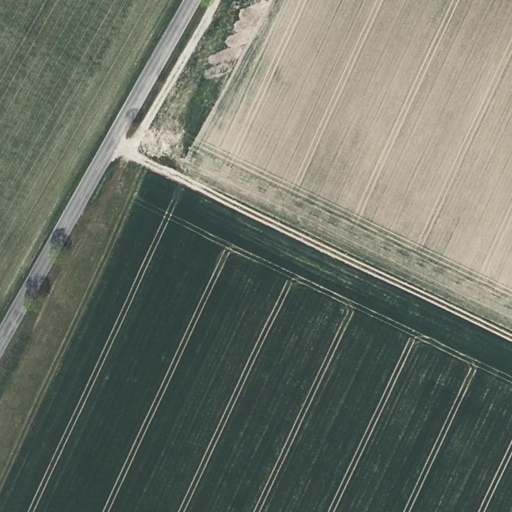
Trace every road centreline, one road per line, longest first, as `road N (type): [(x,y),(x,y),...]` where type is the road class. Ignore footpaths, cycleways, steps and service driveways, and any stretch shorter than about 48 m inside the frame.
road 1 (track): [(112,142),(511,337)]
road 2 (secondary): [(0,342),(192,0)]
road 3 (track): [(215,0),(130,151)]
